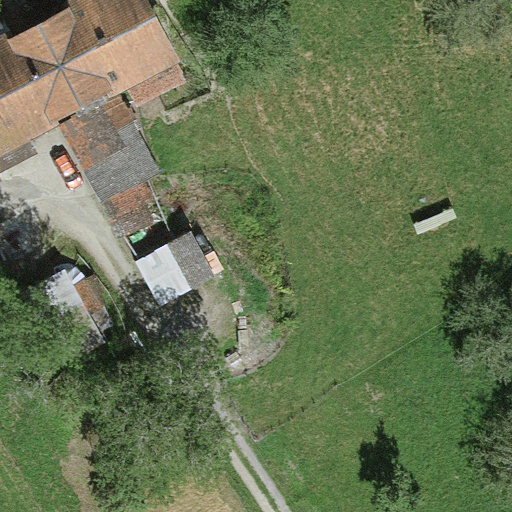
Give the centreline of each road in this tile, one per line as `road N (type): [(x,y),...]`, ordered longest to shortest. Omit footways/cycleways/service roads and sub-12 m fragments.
road 1 (track): [(288,511),(249,438),(148,321)]
road 2 (track): [(37,183),(93,229),(148,321)]
